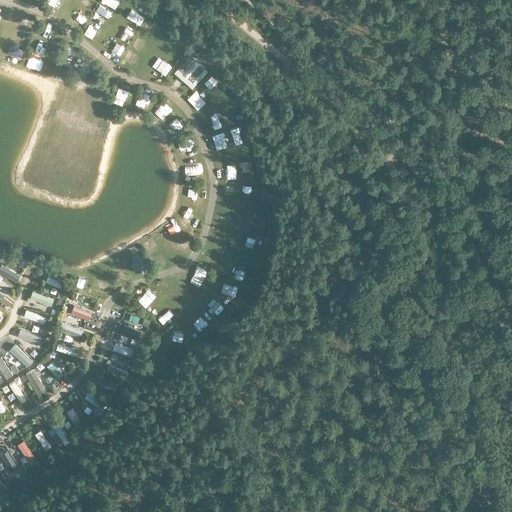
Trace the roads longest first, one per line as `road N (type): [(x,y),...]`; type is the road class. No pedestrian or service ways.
road 1 (track): [(212,0),(445,194),(511,288)]
road 2 (track): [(272,49),(393,45),(408,31),(420,39),(511,46)]
road 3 (track): [(265,511),(238,392)]
